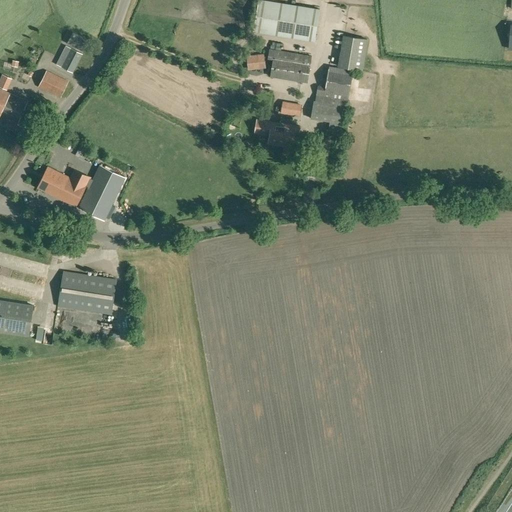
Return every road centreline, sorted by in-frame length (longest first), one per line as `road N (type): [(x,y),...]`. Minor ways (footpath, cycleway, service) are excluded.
road 1 (unclassified): [(511,196),(398,196),(127,238),(60,231),(0,206)]
road 2 (unclassified): [(0,201),(88,89),(129,0)]
